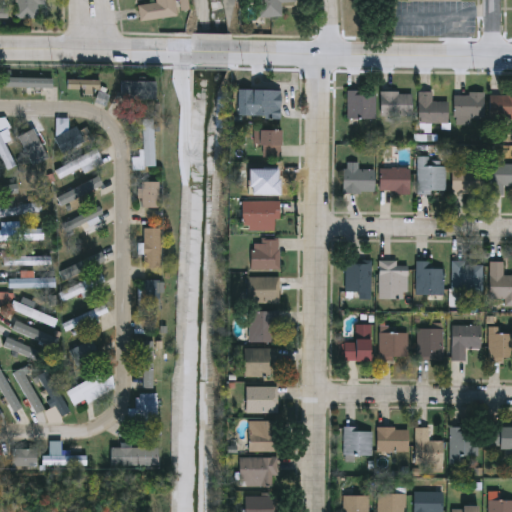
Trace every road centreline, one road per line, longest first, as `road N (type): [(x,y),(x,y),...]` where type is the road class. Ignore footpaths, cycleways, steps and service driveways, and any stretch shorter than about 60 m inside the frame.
road 1 (residential): [(316,55),(313,511)]
road 2 (residential): [(101,114),(125,152),(128,383),(126,401),(108,424)]
road 3 (tertiary): [(511,57),(246,53)]
road 4 (residential): [(315,395),(511,397)]
road 5 (residential): [(316,225),(511,226)]
road 6 (tertiary): [(192,52),(0,50)]
